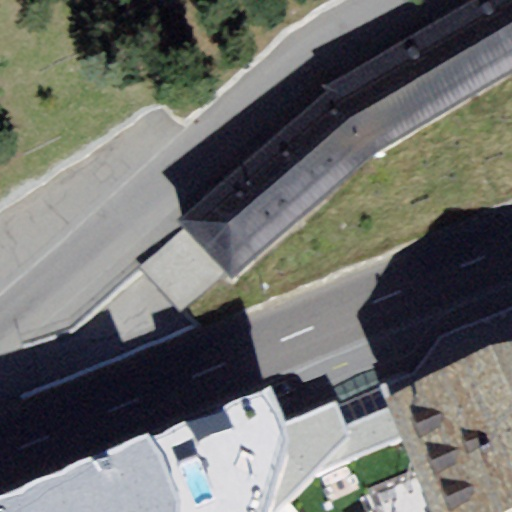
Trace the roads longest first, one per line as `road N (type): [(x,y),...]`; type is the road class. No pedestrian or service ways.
road 1 (secondary): [(511,247),(0,458)]
road 2 (residential): [(0,323),(277,93),(407,0)]
